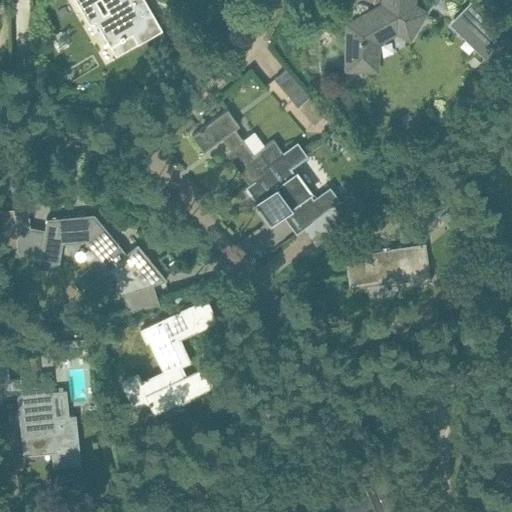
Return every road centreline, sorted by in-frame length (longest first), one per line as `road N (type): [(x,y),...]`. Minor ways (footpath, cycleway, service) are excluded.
road 1 (residential): [(347,419),(140,144)]
road 2 (unclassified): [(149,511),(347,419)]
road 3 (residential): [(140,144),(243,53),(274,0)]
road 4 (residential): [(140,144),(62,139),(0,153)]
road 5 (residential): [(442,511),(428,388)]
